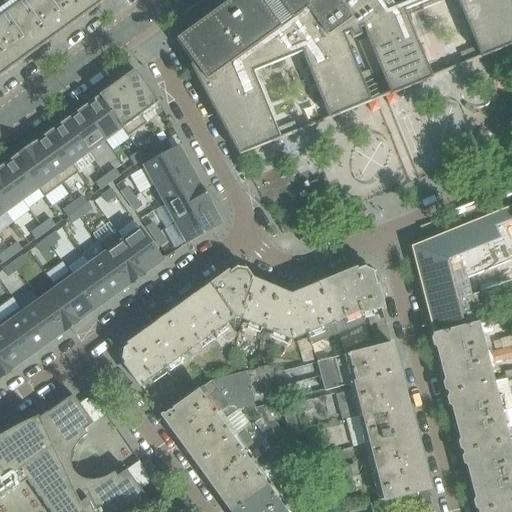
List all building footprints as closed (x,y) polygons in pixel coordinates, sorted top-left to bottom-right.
[(0,78),(108,0),(26,0),(0,19),(0,78)] [(232,0),(175,41),(180,47),(202,79),(197,83),(210,106),(238,157),(239,157),(279,140),(252,73),(302,53),(329,120),(431,79),(403,12),(420,5),(422,11),(448,0),(456,0),(481,59),(511,45),(511,6),(510,0),(411,0),(396,6),(395,4),(391,0),(232,0)] [(158,104),(134,71),(116,84),(140,117),(158,104)] [(140,117),(116,84),(98,97),(122,130),(140,117)] [(122,130),(98,97),(81,110),(105,143),(122,130)] [(105,143),(81,110),(64,122),(88,154),(105,143)] [(88,154),(64,122),(48,133),(71,166),(88,154)] [(71,166),(48,133),(31,145),(55,178),(71,166)] [(166,141),(159,145),(165,155),(172,151),(166,141)] [(55,178),(31,145),(14,157),(15,157),(38,190),(55,178)] [(165,155),(159,145),(152,148),(158,159),(165,155)] [(153,187),(188,168),(178,148),(172,151),(165,155),(158,159),(142,168),(153,187)] [(133,166),(143,159),(139,153),(129,160),(133,166)] [(38,190),(15,157),(0,167),(0,171),(22,202),(38,190)] [(163,206),(199,187),(188,168),(153,187),(163,206)] [(114,170),(104,177),(109,184),(119,177),(114,170)] [(22,202),(0,171),(0,206),(5,214),(22,202)] [(100,191),(109,184),(104,177),(95,184),(100,191)] [(210,205),(199,186),(199,187),(163,206),(174,225),(209,205),(210,205)] [(120,193),(127,203),(133,198),(126,188),(120,193)] [(101,197),(105,204),(115,197),(110,190),(101,197)] [(76,211),(86,204),(81,198),(72,205),(76,211)] [(140,208),(133,198),(127,203),(134,212),(140,208)] [(81,217),(90,211),(86,204),(76,211),(81,217)] [(76,211),(72,205),(62,212),(67,218),(76,211)] [(220,225),(209,205),(174,225),(185,245),(220,225)] [(466,280),(507,262),(511,259),(511,211),(511,208),(411,249),(434,336),(478,324),(477,324),(468,290),(466,280)] [(71,224),(81,217),(76,211),(67,218),(71,224)] [(44,234),(54,227),(49,220),(40,227),(44,234)] [(145,228),(152,238),(159,233),(152,224),(145,228)] [(44,234),(40,227),(30,234),(35,240),(44,234)] [(162,262),(138,229),(121,241),(145,274),(162,262)] [(166,243),(159,233),(152,238),(159,248),(166,243)] [(50,247),(59,240),(55,234),(45,240),(50,247)] [(40,254),(50,247),(45,240),(35,247),(40,254)] [(145,274),(121,241),(104,253),(128,286),(145,275),(145,274)] [(11,257),(21,250),(16,244),(7,251),(11,257)] [(0,261),(2,264),(11,257),(7,251),(0,255),(0,261)] [(128,286),(104,253),(88,265),(112,298),(128,286)] [(17,271),(26,264),(21,257),(12,264),(17,271)] [(7,278),(17,271),(12,264),(2,271),(7,278)] [(112,298),(88,265),(71,277),(95,310),(112,298)] [(262,331),(278,293),(251,282),(252,279),(245,270),(236,268),(215,284),(225,298),(222,301),(233,321),(238,321),(262,331)] [(381,310),(372,272),(364,268),(317,287),(332,325),(359,314),(360,316),(381,310)] [(95,310),(71,277),(55,289),(78,322),(95,310)] [(233,321),(222,301),(225,298),(215,284),(165,319),(189,352),(233,321)] [(332,325),(317,287),(290,298),(278,293),(262,331),(290,343),(332,325)] [(78,322),(55,289),(38,301),(62,334),(79,322),(78,322)] [(62,334),(38,301),(22,313),(45,346),(62,334)] [(45,346),(22,313),(5,325),(29,358),(45,346)] [(189,352),(165,319),(121,351),(120,359),(139,387),(189,352)] [(398,374),(390,345),(384,320),(368,324),(372,342),(359,345),(361,351),(332,358),(334,366),(287,378),(292,398),(339,386),(339,388),(352,385),(398,374)] [(486,353),(478,324),(434,336),(449,394),(493,382),(489,365),(511,359),(511,346),(501,350),(486,353)] [(29,358),(5,325),(0,328),(0,352),(12,370),(29,358)] [(511,346),(511,336),(510,337),(510,339),(499,342),(501,350),(511,346)] [(314,361),(310,346),(308,341),(300,343),(303,354),(301,354),(303,364),(314,361)] [(12,370),(0,352),(0,378),(13,370),(12,370)] [(254,409),(248,372),(210,382),(162,417),(196,465),(232,440),(250,426),(238,410),(233,414),(228,407),(254,409)] [(413,433),(398,374),(352,385),(367,444),(413,433)] [(511,409),(501,412),(494,386),(493,382),(449,394),(464,454),(508,443),(502,420),(511,417),(511,416),(511,415),(511,414),(511,409)] [(0,511),(128,511),(146,500),(126,471),(116,478),(113,473),(110,476),(105,479),(98,481),(91,481),(85,480),(79,478),(73,473),(72,470),(71,464),(71,457),(73,450),(76,444),(80,439),(86,436),(83,431),(92,425),(72,396),(0,447),(0,511)] [(312,400),(291,406),(292,412),(293,416),(315,410),(312,400)] [(291,406),(281,408),(283,415),(292,412),(291,406)] [(263,407),(253,410),(259,419),(267,413),(263,407)] [(292,412),(283,415),(285,421),(294,419),(293,416),(292,412)] [(267,413),(259,419),(260,420),(263,424),(271,418),(267,413)] [(271,418),(263,424),(267,430),(275,424),(271,418)] [(294,419),(285,421),(286,427),(296,425),(294,419)] [(275,424),(267,430),(271,435),(279,429),(275,424)] [(296,425),(286,427),(288,434),(297,431),(296,425)] [(279,429),(271,435),(275,440),(281,436),(283,434),(279,429)] [(297,431),(288,434),(289,440),(299,438),(298,433),(297,431)] [(428,490),(413,433),(367,444),(375,473),(350,480),(352,490),(378,484),(383,504),(411,497),(411,494),(426,490),(428,490)] [(281,436),(275,440),(277,444),(280,447),(286,442),(281,436)] [(299,438),(289,440),(291,447),(293,446),(301,444),(299,438)] [(231,511),(267,488),(249,463),(232,440),(196,465),(229,511),(231,511)] [(480,511),(511,504),(511,459),(508,443),(464,454),(478,511),(480,511)] [(256,459),(265,453),(261,449),(253,455),(256,459)] [(260,464),(268,457),(265,453),(256,459),(260,464)] [(284,511),(267,488),(231,511),(284,511)] [(416,511),(431,508),(426,490),(411,494),(411,497),(415,511),(416,511)] [(381,511),(379,503),(369,506),(370,511),(381,511)]
